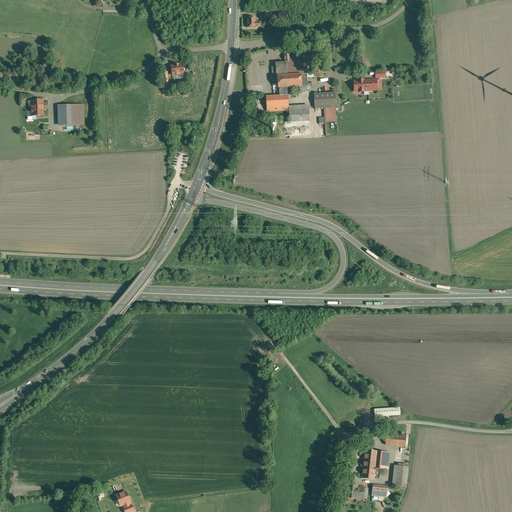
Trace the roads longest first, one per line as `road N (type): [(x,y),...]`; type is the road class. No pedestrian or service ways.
road 1 (trunk): [(489,296),(407,276),(321,220),(196,188)]
road 2 (trunk): [(0,282),(295,296)]
road 3 (secondary): [(4,403),(99,328),(150,267),(196,188)]
road 4 (unclassified): [(315,511),(341,431),(412,417),(511,426)]
road 5 (trunk): [(196,188),(335,237),(339,275),(295,296)]
road 6 (unclassified): [(175,180),(143,256),(0,247)]
road 7 (trunk): [(489,296),(295,296)]
road 8 (unclassified): [(230,46),(373,25),(415,0)]
road 9 (unclassified): [(163,49),(146,69),(80,93),(0,90)]
road 10 (secondary): [(196,188),(230,46)]
